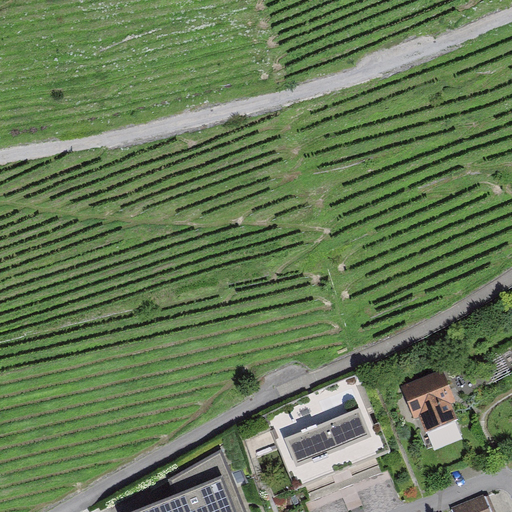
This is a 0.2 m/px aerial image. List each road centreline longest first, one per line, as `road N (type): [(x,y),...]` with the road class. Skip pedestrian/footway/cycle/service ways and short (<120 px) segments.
road 1 (track): [(511,28),(409,76),(288,111),(0,158)]
road 2 (track): [(70,507),(231,417),(511,281)]
